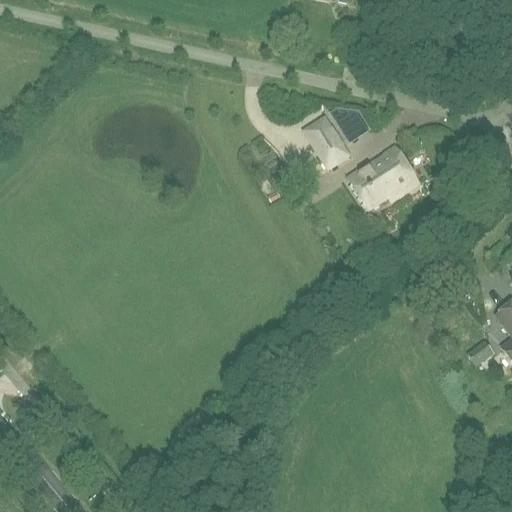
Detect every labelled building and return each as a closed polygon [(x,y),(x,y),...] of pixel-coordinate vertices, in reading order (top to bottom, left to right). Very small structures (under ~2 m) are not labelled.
[(484,40),(484,27),(450,26),(450,38),(484,40)] [(327,171),(347,159),(324,121),(304,134),(327,171)] [(417,186),(394,152),(384,158),(385,159),(370,168),(369,168),(348,181),(368,213),(389,200),(391,203),(417,186)] [(337,305),(328,313),(338,324),(359,303),(349,293),(337,305)] [(511,307),(497,320),(511,339),(511,338),(511,344),(502,352),(511,364),(511,307)] [(476,369),(493,356),(484,345),(467,358),(476,369)] [(487,511),(507,511),(511,510),(511,499),(503,480),(478,492),(487,511)]
